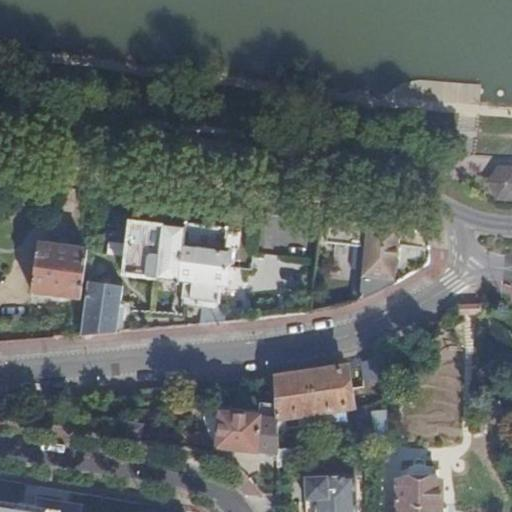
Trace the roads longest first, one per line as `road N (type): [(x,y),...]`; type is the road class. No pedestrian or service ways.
road 1 (residential): [(0,372),(297,348),(356,334),(454,284)]
road 2 (residential): [(459,212),(396,189),(0,136)]
road 3 (residential): [(237,511),(194,486),(0,451)]
